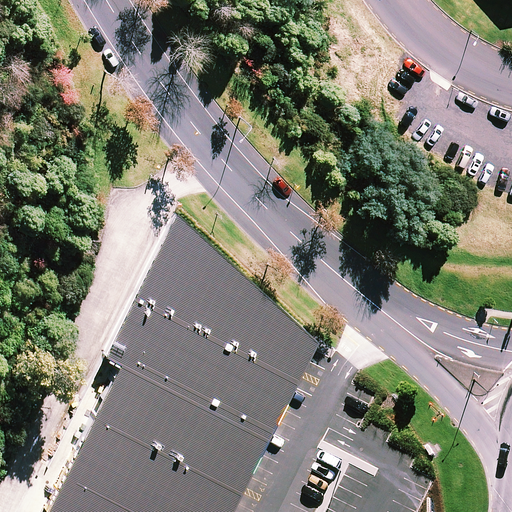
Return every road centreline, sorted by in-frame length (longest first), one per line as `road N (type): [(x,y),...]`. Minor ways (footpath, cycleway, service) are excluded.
road 1 (residential): [(106,0),(199,134),(295,237),(387,316),(511,390)]
road 2 (unknown): [(456,52),(430,107),(459,136),(511,160)]
